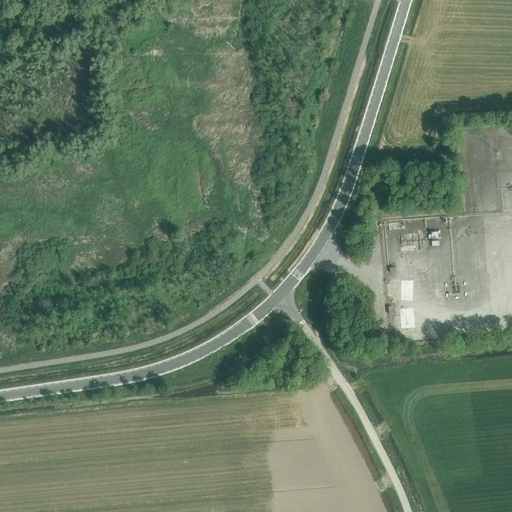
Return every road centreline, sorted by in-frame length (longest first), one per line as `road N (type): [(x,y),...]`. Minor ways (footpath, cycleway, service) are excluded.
road 1 (secondary): [(277,296),(338,210),(406,0)]
road 2 (secondary): [(0,396),(174,363),(223,339),(277,296)]
road 3 (unclassified): [(277,296),(357,406),(408,511)]
